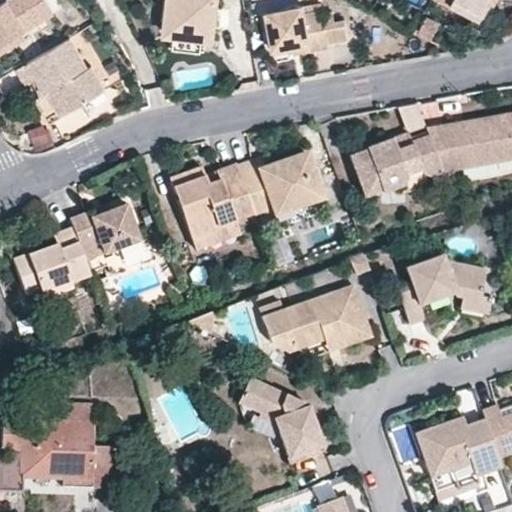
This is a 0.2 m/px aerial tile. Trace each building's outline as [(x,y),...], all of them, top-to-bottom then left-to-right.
[(0,40),(17,31),(52,11),(45,0),(1,0),(0,1),(0,40)] [(168,0),(166,19),(164,32),(172,33),(207,37),(213,38),(214,24),(219,24),(220,6),(216,6),(216,0),(168,0)] [(463,0),(450,0),(448,3),(479,20),(484,10),(463,0)] [(489,0),(463,0),(484,10),(489,0)] [(319,10),(318,3),(302,5),(303,13),(319,10)] [(319,10),(303,13),(302,5),(265,11),(271,48),(290,45),(308,41),(309,50),(326,47),(326,44),(346,41),(343,21),(332,22),(331,12),(321,14),(321,9),(319,10)] [(207,37),(172,33),(169,46),(206,52),(207,37)] [(67,37),(25,62),(34,77),(44,92),(35,98),(48,120),(103,88),(89,65),(86,67),(67,37)] [(290,45),(292,53),(309,50),(308,41),(290,45)] [(438,168),(475,161),(511,154),(511,112),(462,122),(463,132),(452,133),(451,124),(424,129),(426,136),(438,168)] [(462,122),(451,124),(452,133),(463,132),(462,122)] [(392,138),(396,150),(411,145),(410,141),(406,133),(392,138)] [(402,183),(406,172),(421,167),(430,173),(434,180),(441,178),(441,176),(438,168),(426,136),(410,141),(411,145),(396,150),(392,138),(368,146),(367,150),(351,155),(365,195),(381,189),(382,190),(402,183)] [(315,188),(304,152),(263,165),(254,168),(251,158),(234,164),(252,209),(270,204),(315,188)] [(251,158),(254,168),(263,165),(260,155),(251,158)] [(218,179),(206,183),(203,174),(200,167),(168,178),(190,239),(205,233),(218,222),(231,216),(252,209),(234,164),(215,169),(218,179)] [(430,173),(421,167),(406,172),(402,183),(405,190),(434,180),(430,173)] [(218,179),(215,169),(203,174),(206,183),(218,179)] [(89,210),(92,218),(107,212),(105,205),(89,210)] [(84,260),(101,253),(131,243),(138,240),(126,206),(107,212),(92,218),(89,210),(69,218),(72,227),(84,260)] [(231,216),(218,222),(205,233),(190,239),(193,247),(236,231),(231,216)] [(23,294),(36,290),(66,278),(67,281),(88,273),(84,260),(72,227),(51,235),(54,244),(10,260),(23,294)] [(447,289),(444,282),(451,280),(454,288),(455,292),(479,297),(480,292),(486,265),(443,256),(442,252),(407,264),(412,278),(396,283),(409,321),(425,316),(420,298),(447,289)] [(107,267),(101,253),(84,260),(88,273),(107,267)] [(36,290),(40,300),(70,289),(67,281),(66,278),(36,290)] [(444,282),(447,289),(454,288),(451,280),(444,282)] [(322,336),(320,328),(330,325),(333,332),(365,322),(351,283),(282,307),(283,312),(263,319),(270,340),(287,349),(297,346),(322,336)] [(480,314),(482,308),(486,309),(490,293),(480,292),(479,297),(455,292),(457,298),(461,309),(480,314)] [(207,331),(208,313),(187,320),(207,331)] [(369,334),(365,322),(333,332),(322,336),(297,346),(311,354),(369,334)] [(333,332),(330,325),(320,328),(322,336),(333,332)] [(255,409),(273,418),(274,424),(276,431),(286,460),(318,450),(316,443),(318,443),(306,403),(245,373),(234,398),(255,409)] [(22,419),(22,474),(90,476),(90,488),(115,487),(115,447),(90,446),(91,421),(91,396),(62,396),(61,421),(22,419)] [(511,412),(498,417),(496,410),(494,407),(480,411),(483,420),(497,457),(511,451),(511,412)] [(274,424),(273,418),(255,409),(253,414),(274,424)] [(22,474),(22,419),(1,420),(1,449),(11,448),(11,460),(6,460),(6,479),(22,479),(22,474)] [(413,434),(427,476),(470,463),(474,475),(499,467),(497,457),(483,420),(463,426),(459,419),(413,434)] [(6,479),(6,460),(1,460),(1,484),(22,484),(22,479),(6,479)] [(434,493),(454,487),(456,490),(477,484),(474,475),(470,463),(427,476),(434,493)] [(321,511),(347,511),(343,498),(320,507),(321,511)]
